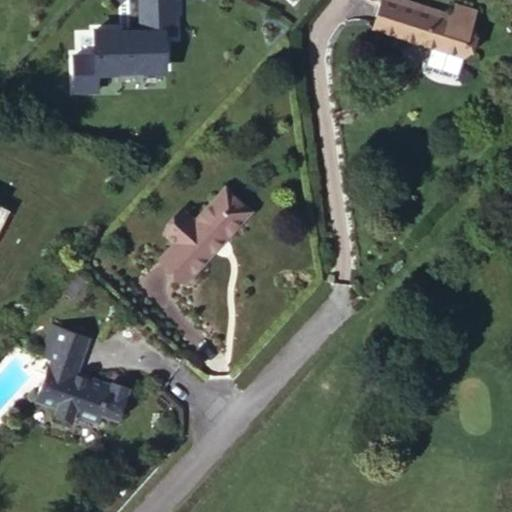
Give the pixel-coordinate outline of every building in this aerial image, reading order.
[(158,0),(124,0),(125,29),(112,30),(112,35),(104,36),(104,30),(79,31),(80,56),(58,57),(60,93),(82,92),(81,75),(128,73),(127,68),(150,67),(149,35),(160,34),(158,0)] [(452,59),(471,7),(453,1),(446,1),(438,18),(386,0),(366,0),(356,27),(452,59)] [(203,195),(229,221),(241,208),(215,183),(203,195)] [(174,281),(229,221),(203,195),(182,216),(170,206),(150,228),(161,241),(147,257),(174,281)] [(43,316),(28,355),(38,359),(23,396),(45,403),(41,417),(61,422),(64,413),(90,419),(94,407),(110,412),(121,383),(108,379),(106,381),(66,368),(79,330),(43,316)]
